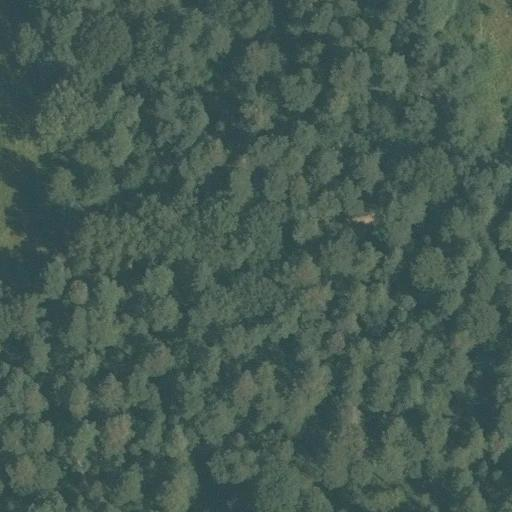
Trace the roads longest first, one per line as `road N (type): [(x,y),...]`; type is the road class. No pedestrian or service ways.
road 1 (track): [(0,288),(324,225)]
road 2 (track): [(324,225),(511,184)]
